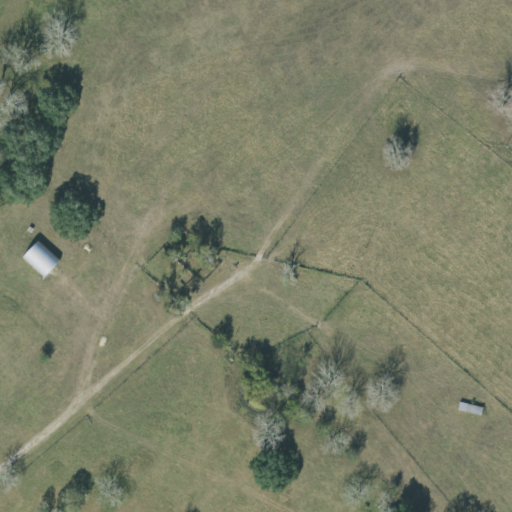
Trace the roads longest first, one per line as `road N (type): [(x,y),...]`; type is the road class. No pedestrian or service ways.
road 1 (residential): [(0,473),(254,282),(330,335)]
road 2 (residential): [(142,277),(82,408)]
